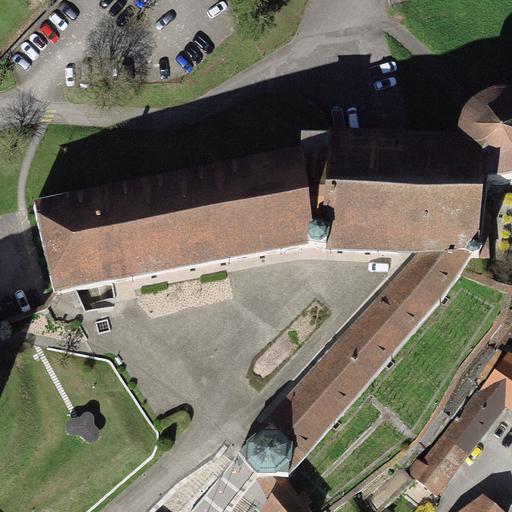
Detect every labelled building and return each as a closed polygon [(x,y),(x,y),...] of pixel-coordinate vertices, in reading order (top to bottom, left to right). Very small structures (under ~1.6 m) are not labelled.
[(480,101),(478,106),(480,104),(487,102),(493,100),(500,99),(507,99),(511,100),(511,93),(507,93),(502,93),(496,94),(490,95),(484,98),(480,101)] [(458,152),(460,157),(463,163),(467,169),(471,174),(476,178),(483,182),(490,184),(496,185),(502,185),(508,185),(511,183),(511,100),(507,99),(500,99),(493,100),(487,102),(480,104),(478,106),(474,108),(469,113),(465,118),(461,124),(459,130),(458,138),(457,146),(458,152)] [(301,158),(33,208),(54,294),(57,293),(74,290),(76,290),(110,283),(112,283),(299,248),(313,247),(325,250),(420,255),(485,261),(488,261),(484,200),(486,199),(490,184),(483,182),(476,178),(471,174),(467,169),(463,163),(460,157),(458,152),(457,146),(332,139),(330,138),(327,138),(327,143),(303,143),(301,158)] [(472,259),(420,255),(263,426),(267,429),(296,455),(303,461),(440,303),(460,275),(462,273),(472,259)] [(511,328),(498,348),(507,355),(511,349),(511,328)] [(505,406),(511,410),(511,358),(507,355),(498,348),(471,384),(473,385),(471,386),(479,392),(483,388),(505,406)] [(479,392),(471,386),(449,414),(453,418),(409,472),(435,494),(505,406),(483,388),(479,392)] [(77,419),(75,419),(74,419),(72,419),(70,419),(69,420),(67,421),(66,422),(65,424),(65,425),(65,427),(65,428),(65,429),(65,431),(66,432),(67,433),(68,435),(69,436),(71,436),(73,436),(74,436),(76,436),(77,436),(79,436),(80,437),(81,437),(83,439),(85,442),(86,443),(88,443),(89,444),(90,444),(92,444),(93,443),(95,443),(96,442),(97,441),(98,440),(99,438),(99,436),(100,435),(99,433),(99,432),(98,430),(97,429),(96,428),(95,427),(94,425),(94,424),(93,422),(93,421),(93,419),(93,417),(92,415),(91,414),(90,413),(88,413),(87,413),(85,413),(84,414),(82,415),(81,417),(80,418),(78,418),(77,419)] [(270,499),(262,511),(307,511),(285,482),(303,461),(296,455),(267,429),(253,441),(238,454),(239,455),(253,473),(257,476),(262,484),(270,499)] [(465,511),(499,511),(487,501),(465,511)]
